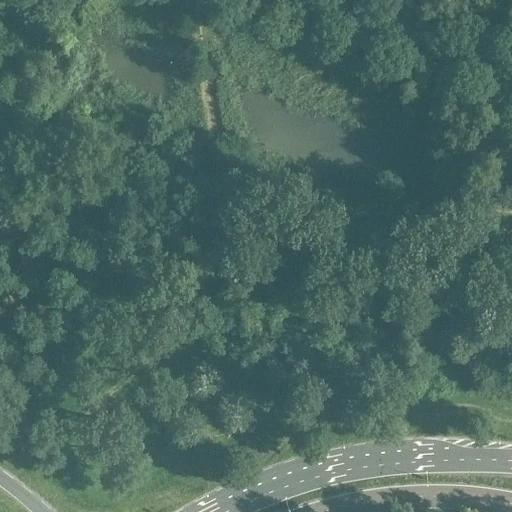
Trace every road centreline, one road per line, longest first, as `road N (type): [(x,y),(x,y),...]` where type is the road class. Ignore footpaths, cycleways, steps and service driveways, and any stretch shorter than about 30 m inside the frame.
road 1 (secondary): [(511,461),(370,465),(304,479),(222,511)]
road 2 (secondary): [(325,511),(430,496),(511,503)]
